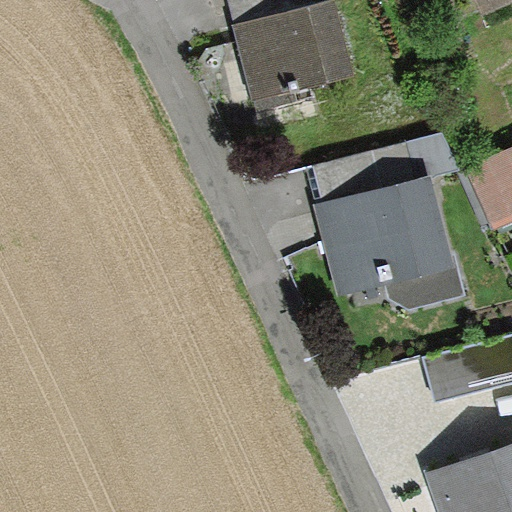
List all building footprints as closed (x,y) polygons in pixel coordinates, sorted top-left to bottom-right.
[(228,0),(256,111),(315,98),(313,88),(355,77),(334,2),(316,6),(315,0),(228,0)] [(511,0),(474,0),(482,18),(511,4),(511,0)] [(449,131),(313,165),(323,205),(430,178),(459,170),(449,131)] [(511,148),(465,170),(494,231),(511,222),(511,148)] [(430,178),(323,205),(315,205),(340,296),(385,283),(389,297),(406,309),(465,297),(430,178)] [(511,335),(424,355),(434,400),(511,382),(511,335)] [(511,511),(511,443),(424,474),(437,511),(511,511)]
